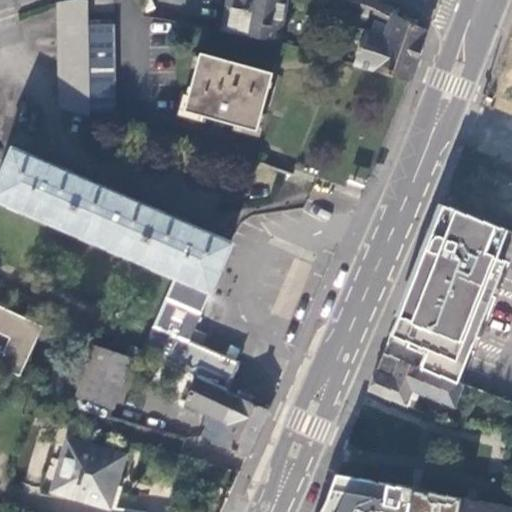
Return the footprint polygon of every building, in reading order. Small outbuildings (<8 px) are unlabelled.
[(88,0),(61,0),(58,0),(59,107),(89,115),(88,22),(88,0)] [(229,0),(222,31),(279,42),(286,0),(229,0)] [(326,3),(326,0),(293,0),(293,2),(307,6),(305,12),(322,17),(326,3)] [(377,0),(326,0),(326,3),(386,26),(382,35),(366,30),(356,64),(406,79),(411,80),(419,56),(428,30),(396,14),(398,10),(377,0)] [(88,22),(89,115),(91,115),(117,114),(115,23),(88,22)] [(185,109),(256,130),(272,72),(268,71),(201,53),(185,109)] [(155,356),(226,389),(238,362),(188,339),(229,243),(215,237),(215,235),(194,226),(173,217),(173,218),(144,205),(144,204),(126,196),(103,186),(103,187),(71,173),(72,172),(50,162),(29,153),(28,155),(14,148),(0,178),(0,199),(174,275),(154,326),(156,326),(145,351),(155,356)] [(507,230),(443,205),(438,222),(433,237),(496,257),(507,230)] [(496,257),(433,237),(431,239),(428,249),(432,250),(428,262),(423,261),(395,335),(392,334),(391,336),(385,353),(458,382),(505,260),(496,257)] [(0,366),(20,376),(43,327),(0,306),(0,366)] [(130,360),(95,347),(79,394),(114,407),(130,360)] [(453,405),(461,383),(458,382),(385,353),(376,375),(369,393),(405,407),(412,389),(420,393),(453,405)] [(246,457),(268,410),(240,396),(226,389),(155,356),(143,382),(190,404),(192,399),(216,410),(205,438),(246,457)] [(412,389),(405,407),(413,410),(420,393),(412,389)] [(52,491),(116,509),(123,487),(115,485),(125,456),(67,439),(52,491)] [(511,511),(511,506),(428,491),(428,493),(412,490),(412,488),(336,474),(324,504),(320,511),(511,511)]
